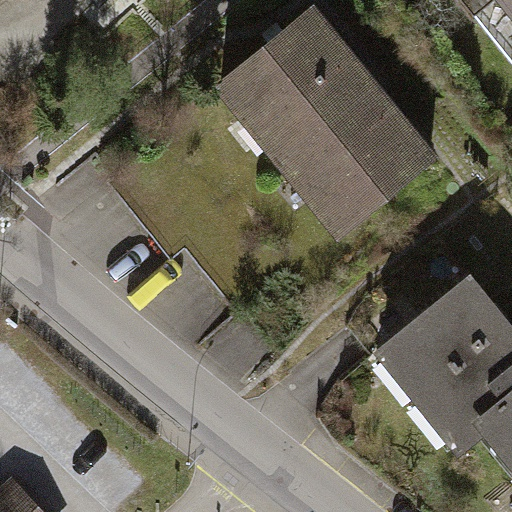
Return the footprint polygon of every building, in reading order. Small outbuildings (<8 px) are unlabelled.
[(101,0),(76,0),(89,12),(101,0)] [(511,0),(468,0),(511,53),(511,0)] [(320,22),(215,101),(327,250),(433,170),(320,22)] [(511,320),(474,272),(375,356),(452,448),(487,420),(511,455),(511,320)] [(53,511),(17,473),(0,489),(0,511),(53,511)]
